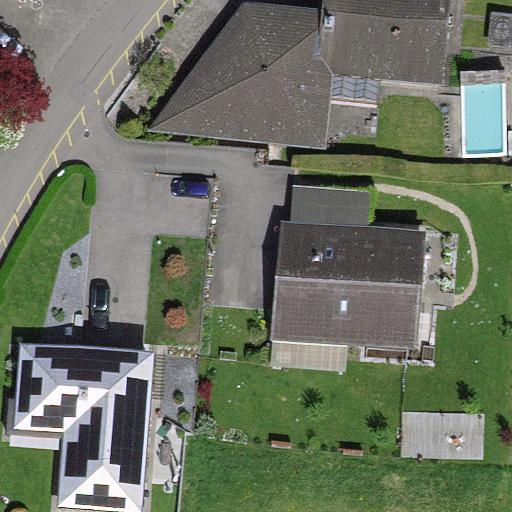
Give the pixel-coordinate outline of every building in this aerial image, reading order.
[(319,0),(316,31),(239,24),(162,126),(309,142),(318,57),(375,63),(373,79),(434,85),(442,0),(319,0)] [(508,19),(488,17),(485,47),(505,49),(508,19)] [(511,83),(469,85),(472,158),(511,156),(511,83)] [(362,225),(364,197),(288,191),(285,219),(362,225)] [(403,249),(283,239),(275,334),(395,345),(403,249)] [(56,507),(114,511),(131,511),(144,364),(18,353),(14,405),(10,405),(7,433),(61,438),(56,507)]
